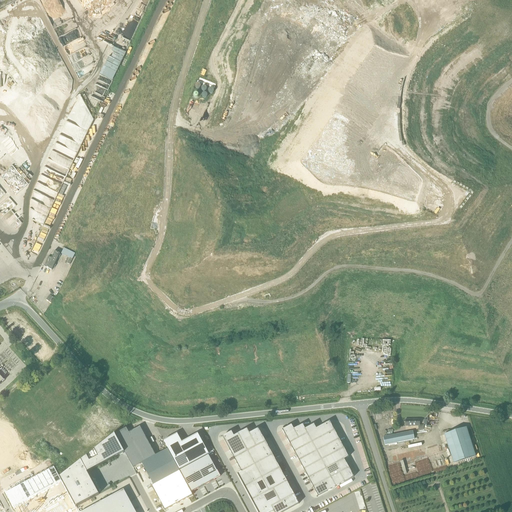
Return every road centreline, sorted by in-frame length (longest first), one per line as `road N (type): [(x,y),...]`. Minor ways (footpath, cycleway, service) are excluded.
road 1 (tertiary): [(361,402),(155,420),(110,397),(17,302)]
road 2 (residential): [(309,505),(360,476),(345,419),(266,423)]
road 3 (tertiary): [(511,415),(417,400),(361,402)]
road 4 (residential): [(266,423),(214,433),(253,511)]
